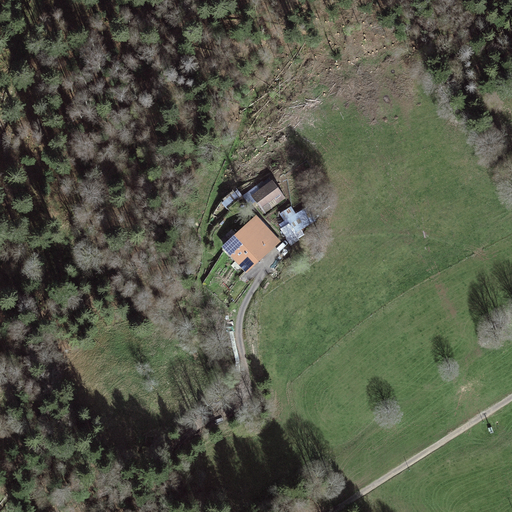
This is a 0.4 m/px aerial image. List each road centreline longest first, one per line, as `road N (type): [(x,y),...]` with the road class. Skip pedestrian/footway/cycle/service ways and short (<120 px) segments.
road 1 (track): [(204,0),(165,48),(96,191),(101,264),(61,292),(12,356),(3,486),(9,511)]
road 2 (track): [(175,511),(174,448),(241,392),(241,310),(284,244)]
road 3 (unclassified): [(511,395),(332,511)]
